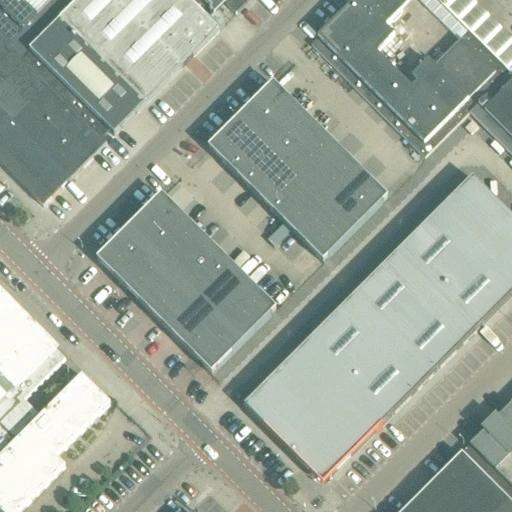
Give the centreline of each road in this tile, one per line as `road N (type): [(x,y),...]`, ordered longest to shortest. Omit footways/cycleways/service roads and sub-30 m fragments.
road 1 (unclassified): [(37,271),(306,0)]
road 2 (tertiary): [(205,443),(37,271)]
road 3 (unclassified): [(356,511),(511,356)]
